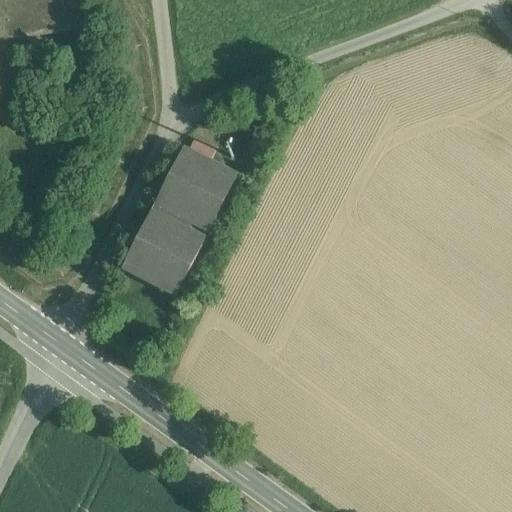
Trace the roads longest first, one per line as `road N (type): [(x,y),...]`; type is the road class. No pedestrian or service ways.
road 1 (unclassified): [(172,123),(470,0)]
road 2 (secondary): [(291,511),(64,347)]
road 3 (unclassified): [(64,347),(172,123)]
road 4 (unclassified): [(64,347),(0,494)]
road 5 (unclassified): [(172,123),(157,0)]
